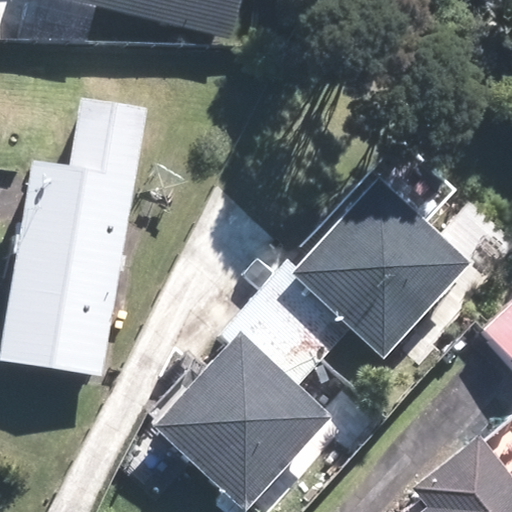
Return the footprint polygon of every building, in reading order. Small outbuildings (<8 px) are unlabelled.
[(156,0),(0,0),(0,39),(43,42),(46,0),(104,0),(156,4),(156,0)] [(32,151),(5,359),(111,373),(146,99),(81,91),(73,156),(32,151)] [(379,169),(291,263),(388,353),(475,260),(379,169)] [(511,299),(480,329),(511,363),(511,299)] [(335,413),(247,326),(154,420),(242,507),(335,413)] [(427,504),(417,511),(511,511),(511,425),(491,441),(482,429),(411,483),(427,504)]
